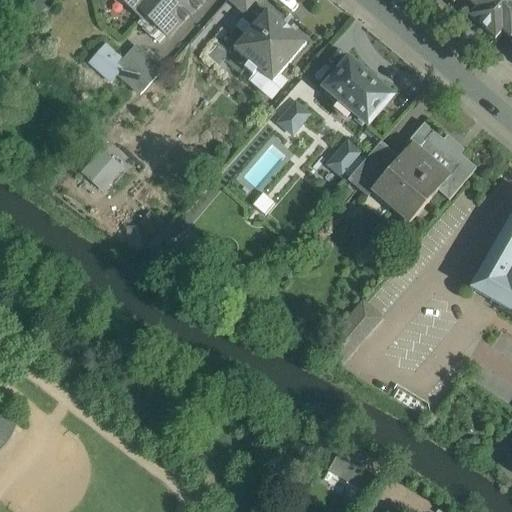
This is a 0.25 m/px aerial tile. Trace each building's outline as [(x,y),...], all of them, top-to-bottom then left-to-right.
[(124,0),(122,3),(141,20),(143,17),(159,0),(124,0)] [(159,0),(143,17),(166,38),(167,39),(168,38),(190,14),(191,15),(204,0),(159,0)] [(227,0),(226,2),(244,17),(249,12),(250,13),(261,0),(227,0)] [(511,0),(471,0),(468,3),(477,11),(469,19),(494,40),(502,32),(510,39),(511,36),(511,0)] [(265,14),(259,21),(250,13),(249,12),(244,17),(241,21),(252,30),(246,37),(246,36),(245,37),(245,38),(240,44),(240,43),(239,45),(234,51),(233,52),(247,64),(242,70),(252,78),(250,81),(271,99),(284,84),(277,79),(278,77),(279,78),(280,77),(279,76),(285,70),(286,69),(291,63),(292,63),(293,62),(292,61),(298,55),(299,54),(304,48),(305,47),(305,46),(304,45),(298,41),(298,40),(297,39),(291,35),(292,34),(291,34),(300,24),(289,15),(280,25),(274,20),(275,20),(274,19),(273,19),(268,14),(267,13),(266,13),(265,14)] [(125,65),(105,47),(89,65),(110,83),(117,76),(126,66),(125,65)] [(137,51),(125,65),(126,66),(117,76),(140,97),(161,73),(137,51)] [(359,72),(347,62),(322,92),(326,95),(324,97),(334,106),(333,113),(330,116),(334,122),(342,126),(344,122),(351,120),(361,128),(363,126),(367,129),(392,100),(381,91),(382,90),(368,79),(369,79),(362,73),(362,74),(359,71),(359,72)] [(304,113),(293,104),(287,112),(298,121),(304,113)] [(409,150),(399,161),(381,146),(377,151),(395,166),(375,189),(376,191),(372,195),(408,227),(437,194),(448,203),(475,171),(423,126),(406,147),(409,150)] [(380,145),(347,183),(367,201),(372,195),(376,191),(375,189),(395,166),(377,151),(381,146),(380,145)] [(102,151),(81,176),(103,195),(124,170),(102,151)] [(359,160),(349,151),(342,159),(353,168),(359,160)] [(511,224),(490,263),(507,273),(491,300),(511,311),(511,224)] [(167,227),(147,249),(159,259),(178,237),(167,227)] [(362,303),(337,332),(357,349),(382,320),(362,303)] [(357,349),(337,332),(321,351),(341,367),(357,349)] [(0,453),(2,451),(5,448),(10,442),(13,435),(14,431),(16,424),(3,417),(0,420),(0,453)] [(369,457),(347,443),(346,445),(339,441),(332,453),(338,457),(361,470),(362,468),(369,457)] [(361,470),(338,457),(328,473),(366,496),(376,479),(363,471),(364,470),(362,468),(361,470)]
